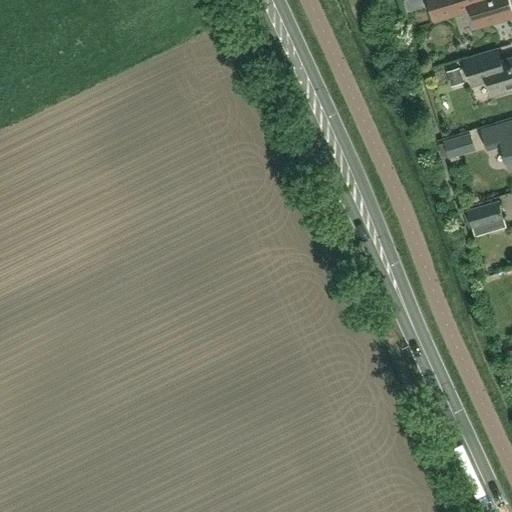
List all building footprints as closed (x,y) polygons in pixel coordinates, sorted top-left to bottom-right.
[(428,0),(435,21),(471,10),(476,28),(511,16),(511,12),(508,0),(428,0)] [(493,96),(511,90),(511,57),(500,61),(496,49),(464,59),(472,85),(488,80),(493,96)] [(510,169),(511,168),(511,121),(483,131),(489,150),(503,146),(510,169)] [(469,135),(445,143),(449,156),(474,148),(469,135)] [(502,219),(498,204),(468,213),(473,228),(502,219)]
